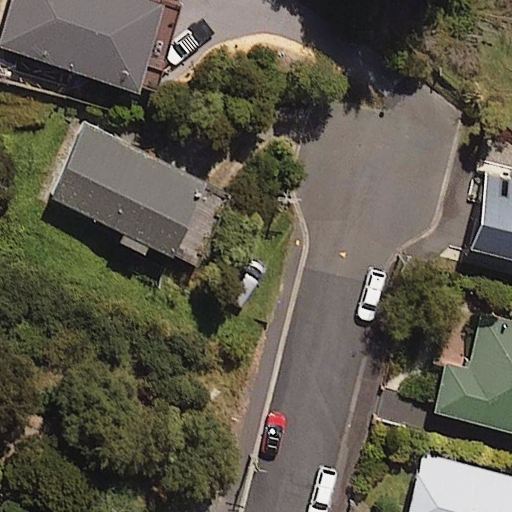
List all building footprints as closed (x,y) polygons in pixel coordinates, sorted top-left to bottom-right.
[(184,11),(150,0),(13,0),(0,42),(0,46),(156,97),(184,11)] [(54,199),(123,231),(118,244),(148,258),(154,246),(200,267),(234,195),(88,127),(54,199)] [(511,182),(485,175),(464,257),(511,269),(511,182)] [(511,323),(479,315),(464,370),(441,364),(428,414),(511,436),(511,323)] [(511,511),(511,477),(420,454),(404,511),(511,511)]
